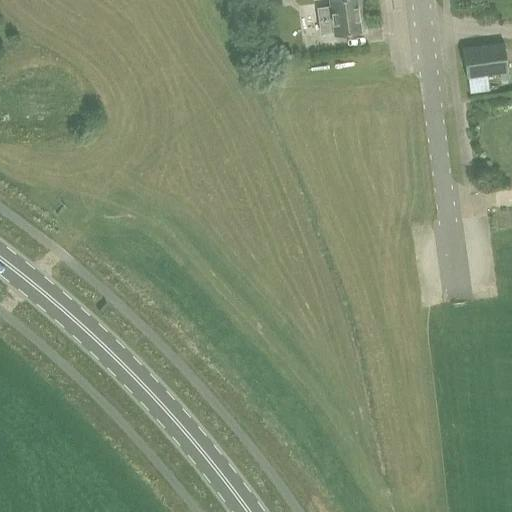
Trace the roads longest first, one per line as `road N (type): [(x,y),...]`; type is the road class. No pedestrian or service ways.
road 1 (primary): [(252,511),(167,412),(34,281),(0,259)]
road 2 (residential): [(457,301),(420,0)]
